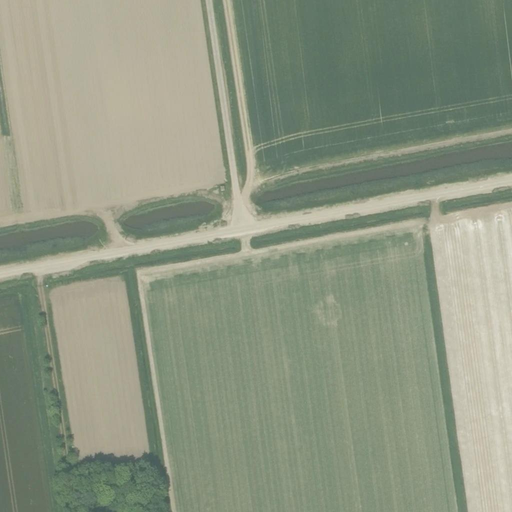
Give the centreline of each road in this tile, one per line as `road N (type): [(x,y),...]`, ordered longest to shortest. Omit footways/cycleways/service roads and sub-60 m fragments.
road 1 (unclassified): [(0,273),(511,180)]
road 2 (unknown): [(38,266),(65,475)]
